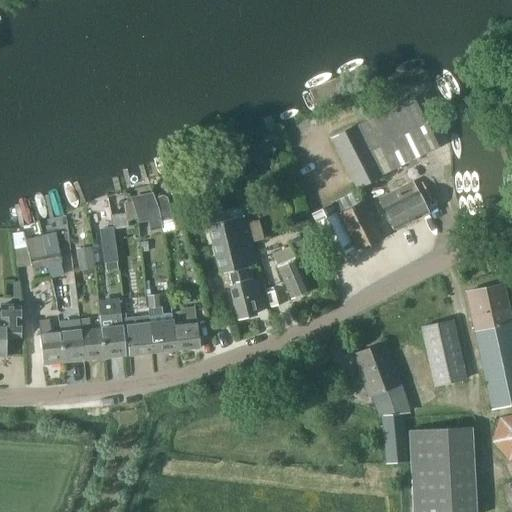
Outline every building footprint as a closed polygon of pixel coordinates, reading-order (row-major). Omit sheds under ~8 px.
[(0,46),(22,42),(11,0),(5,0),(0,1),(0,46)] [(415,97),(357,125),(382,175),(439,147),(415,97)] [(357,124),(330,137),(357,189),(383,176),(382,175),(357,125),(357,124)] [(395,229),(428,212),(413,182),(380,199),(395,229)] [(381,236),(363,200),(337,213),(333,204),(312,214),(336,259),(381,236)] [(125,213),(112,215),(114,229),(127,227),(125,213)] [(257,265),(245,215),(210,223),(222,274),(230,272),(233,283),(231,283),(240,318),(258,313),(250,279),(244,280),(241,269),(257,265)] [(113,228),(99,230),(104,264),(117,262),(113,228)] [(56,235),(42,238),(48,268),(63,265),(56,235)] [(273,254),(278,266),(292,297),(311,289),(297,259),(309,254),(301,237),(290,242),(291,246),(273,254)] [(42,238),(26,242),(34,271),(48,268),(42,238)] [(91,249),(75,251),(79,274),(94,271),(91,249)] [(511,405),(511,318),(504,284),(467,292),(493,409),(511,405)] [(158,295),(147,296),(148,309),(159,309),(158,295)] [(0,356),(5,356),(6,338),(20,338),(19,304),(0,304),(0,356)] [(174,321),(176,350),(200,348),(195,307),(181,308),(182,311),(173,312),(173,311),(173,313),(174,321)] [(126,356),(121,313),(101,316),(102,327),(105,358),(126,356)] [(173,313),(150,316),(155,353),(176,350),(174,321),(173,313)] [(132,317),(126,317),(130,355),(155,353),(151,325),(133,326),(132,317)] [(105,358),(102,327),(90,328),(89,318),(79,319),(84,360),(105,358)] [(50,319),(39,320),(44,364),(64,362),(61,331),(52,332),(50,319)] [(79,319),(60,321),(61,331),(64,362),(84,360),(79,319)] [(466,379),(453,320),(422,327),(435,386),(466,379)] [(386,342),(353,354),(369,395),(402,383),(386,342)] [(407,414),(382,416),(386,463),(410,462),(407,414)] [(511,418),(509,419),(504,422),(501,426),(498,431),(497,436),(498,442),(500,447),(503,451),(507,455),(511,456),(511,418)] [(477,511),(473,427),(410,430),(413,511),(477,511)]
